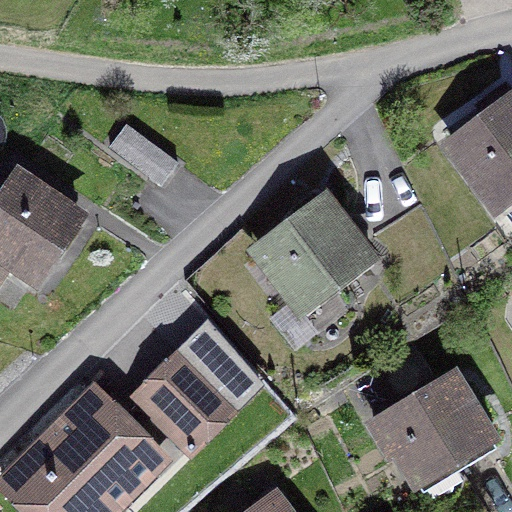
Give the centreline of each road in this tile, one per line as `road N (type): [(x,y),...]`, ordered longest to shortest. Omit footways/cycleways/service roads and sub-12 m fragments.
road 1 (residential): [(0,425),(349,102),(363,66)]
road 2 (residential): [(363,66),(247,80),(147,80),(0,58)]
road 3 (residential): [(363,66),(511,28)]
